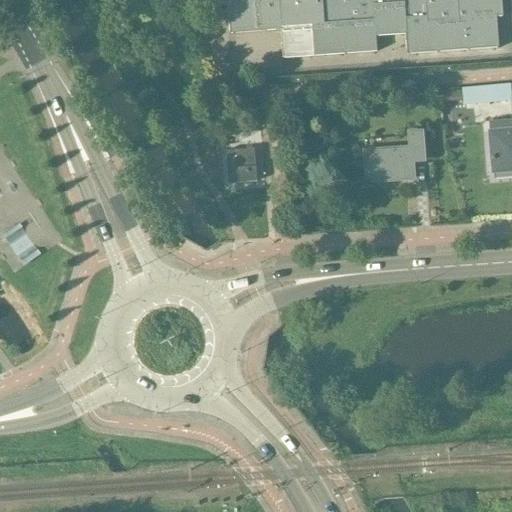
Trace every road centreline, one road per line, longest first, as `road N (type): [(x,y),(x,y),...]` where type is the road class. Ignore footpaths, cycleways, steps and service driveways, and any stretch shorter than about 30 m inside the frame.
road 1 (tertiary): [(158,281),(66,115)]
road 2 (tertiary): [(66,115),(132,291)]
road 3 (primary): [(326,276),(511,263)]
road 4 (primary): [(330,511),(308,473),(217,369)]
road 5 (primary): [(193,392),(256,440),(306,511)]
road 6 (tertiary): [(0,424),(60,416),(127,384)]
road 7 (tertiary): [(66,115),(1,0)]
road 8 (primary): [(326,276),(285,274),(205,296)]
road 9 (tertiary): [(109,358),(0,417)]
